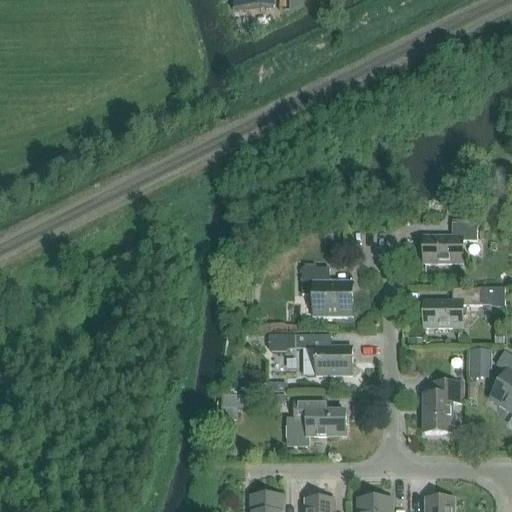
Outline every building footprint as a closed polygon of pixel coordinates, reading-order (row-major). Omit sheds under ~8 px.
[(463,244),(477,244),(477,226),(452,226),(452,239),(424,239),(424,267),(463,267),(463,244)] [(329,230),(329,243),(341,243),(340,230),(329,230)] [(352,321),(352,284),(330,284),(330,271),(302,271),(302,297),(314,297),(314,321),(352,321)] [(505,290),(452,290),(452,304),(424,304),(424,331),(463,331),(463,308),(489,308),(497,310),(505,310),(505,290)] [(495,332),(495,348),(504,348),(505,332),(495,332)] [(303,354),(303,364),(301,366),(301,379),(303,381),(313,381),(350,381),(350,352),(328,352),(328,340),(266,341),(266,354),(269,357),(283,357),(286,354),(303,354)] [(492,381),(492,352),(469,352),(469,382),(492,381)] [(511,413),(511,358),(504,354),(496,368),(508,375),(492,401),(511,413)] [(451,406),(462,406),(461,385),(435,385),(436,398),(424,398),(424,436),(452,436),(451,406)] [(254,398),(221,399),(222,425),(239,425),(238,412),(255,412),(254,398)] [(346,440),(346,414),(319,414),(319,402),(295,402),(295,422),(288,422),(288,449),(308,449),(308,440),(346,440)] [(283,511),(283,499),(251,499),(251,511),(283,511)] [(454,511),(455,502),(425,501),(424,511),(454,511)] [(334,511),(335,502),(305,502),(305,511),(334,511)] [(359,502),(358,511),(390,511),(391,502),(359,502)]
